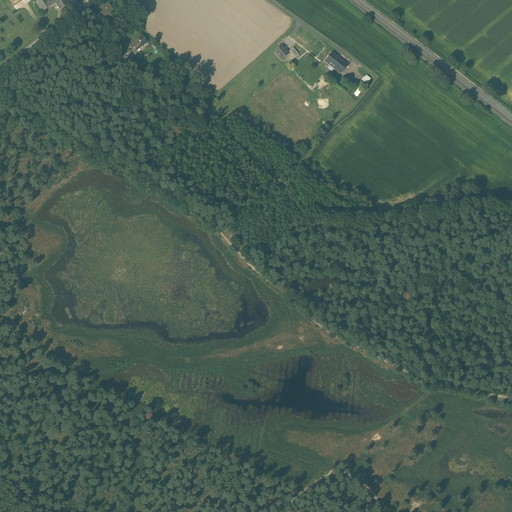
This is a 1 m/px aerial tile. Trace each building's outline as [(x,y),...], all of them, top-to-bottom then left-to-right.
[(59,9),(70,2),(68,0),(35,0),(42,10),(55,2),(59,9)] [(107,2),(97,10),(100,13),(102,16),(108,11),(109,13),(113,9),(107,2)] [(100,13),(94,18),(98,23),(104,18),(102,16),(100,13)] [(145,36),(132,45),(136,51),(143,46),(144,48),(151,43),(145,36)] [(290,52),(282,44),(274,51),(282,59),(290,52)] [(349,63),(332,50),(324,60),(341,73),(349,63)] [(362,80),(367,84),(371,78),(365,74),(362,80)] [(358,88),(353,94),(357,97),(362,90),(358,88)]
